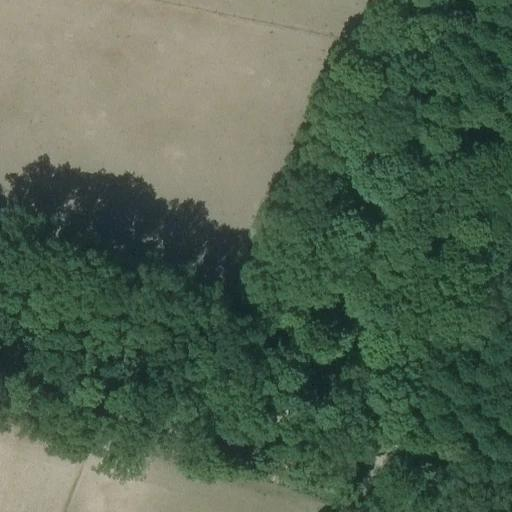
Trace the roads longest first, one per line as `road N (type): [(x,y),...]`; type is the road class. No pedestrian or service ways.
road 1 (track): [(0,314),(389,441)]
road 2 (track): [(389,441),(511,483)]
